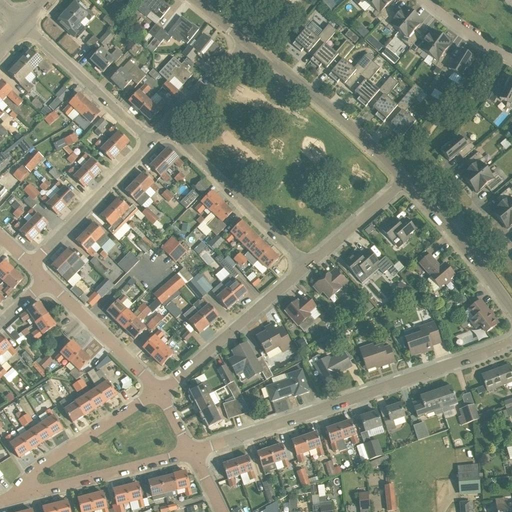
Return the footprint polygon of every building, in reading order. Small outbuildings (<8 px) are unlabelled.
[(170,8),(159,0),(146,0),(138,10),(156,25),(160,20),(170,8)] [(277,0),(293,9),(297,0),(277,0)] [(387,7),(389,5),(394,0),(377,0),(371,6),(376,11),(373,15),(381,23),(392,11),(387,7)] [(67,12),(80,24),(86,18),(89,21),(93,16),(77,1),(67,12)] [(399,32),(414,14),(405,7),(397,16),(392,11),(381,23),(390,31),(393,28),(399,32)] [(120,18),(112,10),(108,15),(116,23),(120,18)] [(80,24),(67,12),(57,23),(74,37),(78,33),(75,30),(80,24)] [(420,36),(415,31),(423,22),(414,14),(399,32),(404,37),(401,41),(410,48),(420,36)] [(116,23),(108,15),(103,20),(112,28),(116,23)] [(199,30),(192,25),(192,26),(181,17),(168,34),(162,29),(154,39),(161,44),(164,40),(168,43),(175,34),(187,44),(199,30)] [(125,24),(120,20),(116,23),(121,28),(125,24)] [(154,39),(162,29),(156,25),(149,34),(154,39)] [(325,44),(325,45),(337,32),(329,25),(317,38),(307,29),(304,32),(303,31),(296,38),(298,39),(292,45),(301,53),(304,49),(313,58),(325,44)] [(428,56),(442,37),(433,30),(426,40),(420,36),(410,48),(419,55),(423,52),(428,56)] [(345,36),(355,44),(359,39),(349,31),(345,36)] [(114,38),(108,32),(98,42),(105,48),(114,38)] [(205,61),(212,53),(218,47),(204,35),(197,44),(194,41),(183,55),(187,59),(191,61),(196,55),(205,62),(205,61)] [(99,41),(94,36),(86,44),(91,49),(99,41)] [(441,71),(450,57),(445,53),(452,44),(442,37),(428,56),(434,60),(432,64),(441,71)] [(375,39),(370,44),(379,52),(383,47),(375,39)] [(343,60),(348,55),(355,47),(347,40),(335,54),(325,45),(325,44),(313,58),(311,61),(319,68),(322,65),(331,73),(343,60)] [(143,47),(138,42),(129,52),(134,57),(143,47)] [(151,43),(150,44),(147,48),(153,53),(157,49),(151,43)] [(382,55),(390,62),(395,55),(387,48),(382,55)] [(114,62),(116,63),(123,55),(117,50),(110,57),(102,50),(91,61),(96,66),(95,67),(101,73),(102,72),(103,73),(114,62)] [(23,56),(18,61),(19,61),(30,73),(37,66),(47,74),(51,70),(32,51),(25,58),(23,56)] [(467,66),(469,67),(474,59),(472,58),(472,57),(462,51),(456,61),(450,57),(441,71),(450,77),(454,73),(460,77),(467,66)] [(368,53),(365,56),(372,61),(374,59),(368,53)] [(373,62),(365,56),(354,69),(343,60),(331,73),(329,76),(337,84),(340,80),(350,89),(373,62)] [(188,71),(191,68),(192,68),(191,67),(185,62),(182,65),(174,58),(159,74),(168,81),(170,83),(174,78),(183,86),(192,75),(188,71)] [(191,61),(187,59),(185,61),(185,62),(191,67),(194,64),(191,61)] [(9,74),(28,93),(33,88),(24,79),(30,73),(19,61),(18,61),(14,66),(16,67),(9,74)] [(379,92),(379,91),(368,82),(380,69),(373,62),(350,89),(360,97),(357,101),(365,108),(368,105),(379,92)] [(138,85),(146,76),(135,66),(128,75),(122,69),(112,80),(123,91),(132,80),(138,85)] [(153,70),(149,75),(155,80),(159,76),(153,70)] [(397,107),(387,98),(398,84),(390,78),(379,91),(379,92),(368,105),(378,113),(375,116),(383,123),(386,120),(397,107)] [(511,79),(511,80),(509,79),(504,87),(506,88),(501,100),(507,103),(506,108),(511,111),(511,79)] [(170,83),(168,81),(162,88),(173,97),(178,91),(170,83)] [(2,82),(0,83),(0,99),(2,102),(8,96),(15,103),(19,107),(23,102),(19,98),(2,82)] [(149,101),(144,96),(151,89),(146,84),(129,102),(139,112),(149,101)] [(397,107),(386,120),(396,128),(393,132),(402,139),(407,133),(408,134),(415,127),(413,125),(416,123),(405,113),(423,92),(415,85),(397,107)] [(71,93),(64,87),(55,96),(62,102),(71,93)] [(495,96),(497,98),(501,91),(494,88),(488,100),(492,102),(495,96)] [(446,97),(440,93),(436,100),(442,103),(446,97)] [(80,115),(90,104),(79,94),(63,112),(67,117),(74,110),(80,115)] [(149,101),(139,112),(150,122),(166,104),(161,99),(155,106),(149,101)] [(42,106),(36,100),(31,105),(38,111),(42,106)] [(90,104),(80,115),(85,119),(78,127),(83,131),(100,114),(90,104)] [(51,112),(46,107),(41,112),(46,117),(51,112)] [(13,112),(9,115),(14,120),(18,116),(13,112)] [(54,112),(44,120),(50,126),(59,118),(54,112)] [(108,124),(101,118),(94,126),(98,129),(101,132),(108,124)] [(119,133),(113,127),(109,131),(115,136),(110,142),(120,152),(129,143),(119,133)] [(75,134),(64,140),(65,142),(59,145),(61,149),(78,141),(75,134)] [(24,137),(18,142),(27,152),(33,146),(24,137)] [(475,149),(469,141),(464,143),(459,137),(450,146),(448,144),(441,150),(442,152),(442,153),(449,162),(458,154),(463,159),(475,149)] [(110,142),(104,147),(99,141),(95,145),(111,161),(120,152),(110,142)] [(63,149),(64,150),(75,161),(78,158),(67,147),(63,149)] [(168,149),(159,157),(170,168),(175,163),(180,169),(184,165),(178,159),(168,149)] [(64,150),(59,154),(66,161),(67,160),(72,164),(75,161),(64,150)] [(30,173),(44,158),(38,153),(25,168),(30,173)] [(469,185),(487,170),(483,165),(486,161),(479,153),(466,163),(471,168),(461,176),(469,185)] [(102,170),(86,155),(82,159),(88,164),(83,169),(93,179),(102,170)] [(159,157),(151,166),(166,182),(170,178),(165,173),(170,168),(159,157)] [(28,173),(27,172),(22,167),(13,175),(19,182),(28,173)] [(54,168),(49,173),(56,181),(62,176),(54,168)] [(93,179),(83,169),(78,174),(72,168),(72,169),(68,172),(84,188),(93,179)] [(503,181),(496,173),(491,175),(487,170),(469,185),(477,194),(486,186),(490,192),(503,181)] [(134,183),(145,193),(150,188),(156,193),(159,190),(143,174),(134,183)] [(51,186),(47,181),(43,184),(48,189),(51,186)] [(59,182),(55,186),(61,191),(56,196),(66,207),(75,198),(59,182)] [(208,189),(201,182),(196,187),(203,194),(208,189)] [(150,198),(145,193),(134,183),(126,192),(142,207),(146,203),(150,198)] [(24,191),(34,201),(41,195),(30,184),(28,186),(24,191)] [(45,193),(48,189),(43,184),(40,188),(45,193)] [(511,192),(509,189),(497,199),(501,204),(492,212),(500,221),(511,210),(511,192)] [(167,190),(162,196),(169,203),(174,197),(167,190)] [(193,191),(180,203),(186,209),(199,197),(193,191)] [(212,193),(195,209),(200,214),(207,207),(212,213),(222,203),(212,193)] [(56,196),(51,201),(45,196),(41,200),(57,216),(66,207),(56,196)] [(13,197),(7,202),(11,205),(16,200),(13,197)] [(24,202),(32,210),(37,205),(29,197),(24,202)] [(132,205),(128,208),(119,199),(110,208),(126,224),(134,215),(141,221),(145,218),(132,205)] [(16,201),(11,206),(13,208),(15,210),(16,211),(20,208),(21,206),(16,201)] [(222,203),(212,213),(205,220),(204,221),(205,221),(208,225),(207,226),(217,237),(226,227),(222,223),(232,213),(222,203)] [(24,213),(20,208),(16,211),(21,216),(24,213)] [(107,229),(113,236),(126,224),(110,208),(101,217),(110,226),(107,229)] [(155,216),(147,209),(142,214),(152,224),(157,219),(155,217),(155,216)] [(32,210),(28,213),(34,219),(29,224),(39,234),(48,225),(32,210)] [(511,210),(500,221),(507,230),(511,225),(511,210)] [(21,216),(16,211),(13,215),(18,219),(21,216)] [(205,220),(201,217),(196,221),(200,225),(201,225),(205,221),(204,221),(205,220)] [(416,230),(406,219),(398,227),(393,221),(395,219),(382,230),(392,242),(397,237),(402,242),(404,244),(411,238),(409,236),(416,230)] [(153,226),(159,231),(162,228),(163,227),(157,222),(153,226)] [(251,231),(242,222),(225,239),(229,243),(235,237),(240,243),(251,231)] [(29,224),(24,229),(18,223),(15,227),(20,232),(20,233),(31,243),(39,234),(29,224)] [(110,239),(94,224),(85,233),(101,248),(110,239)] [(183,224),(181,232),(189,233),(191,226),(183,224)] [(371,226),(365,231),(368,235),(374,231),(371,226)] [(260,241),(251,231),(240,243),(249,252),(260,241)] [(96,243),(101,249),(101,248),(85,233),(76,242),(92,258),(96,254),(91,248),(96,243)] [(224,242),(218,236),(209,245),(215,251),(224,242)] [(151,244),(145,237),(142,240),(150,249),(153,246),(151,244)] [(150,249),(143,242),(141,240),(137,245),(146,254),(150,249)] [(173,240),(163,249),(170,256),(179,246),(173,240)] [(260,241),(249,252),(259,261),(270,250),(260,241)] [(179,246),(170,256),(176,262),(185,253),(179,246)] [(69,249),(61,258),(77,274),(85,265),(69,249)] [(279,259),(270,250),(259,261),(254,266),(262,275),(267,270),(268,270),(279,259)] [(385,258),(379,263),(368,250),(358,258),(355,254),(344,263),(361,283),(364,282),(367,280),(368,276),(367,274),(376,266),(383,274),(392,266),(385,258)] [(104,251),(100,255),(105,259),(108,255),(104,251)] [(130,252),(118,265),(127,274),(139,262),(130,252)] [(237,264),(244,257),(240,253),(234,260),(237,264)] [(455,276),(445,263),(441,267),(430,255),(419,264),(430,276),(430,277),(425,282),(434,292),(439,288),(440,289),(445,284),(446,286),(451,281),(450,280),(455,276)] [(219,256),(215,260),(229,275),(230,276),(227,279),(221,284),(226,290),(237,302),(247,293),(235,279),(239,275),(235,272),(232,269),(224,261),(219,256)] [(244,257),(237,264),(241,267),(247,261),(244,257)] [(61,258),(52,267),(68,283),(77,274),(61,258)] [(95,258),(90,262),(90,263),(103,276),(107,272),(108,271),(95,258)] [(0,278),(4,282),(14,271),(5,262),(0,267),(0,278)] [(347,283),(336,269),(329,275),(329,274),(313,287),(320,295),(323,293),(329,300),(341,289),(341,288),(347,283)] [(23,279),(14,271),(4,282),(9,287),(4,292),(8,296),(13,290),(23,279)] [(403,276),(408,281),(413,276),(408,271),(403,276)] [(200,274),(194,279),(195,280),(197,282),(203,277),(200,274)] [(172,279),(180,288),(185,284),(178,275),(172,279)] [(203,277),(197,282),(196,283),(207,295),(213,289),(203,277)] [(260,282),(257,277),(250,282),(254,287),(260,282)] [(131,287),(135,283),(136,283),(132,278),(131,279),(127,283),(131,287)] [(103,283),(95,292),(95,293),(101,298),(101,299),(102,298),(110,290),(114,286),(114,285),(108,279),(103,283)] [(175,293),(178,291),(180,288),(172,279),(167,283),(175,293)] [(176,293),(175,293),(167,283),(163,288),(171,297),(176,293)] [(207,295),(196,283),(191,287),(190,288),(200,300),(207,295)] [(396,292),(404,294),(406,285),(398,283),(396,292)] [(158,291),(166,301),(162,304),(176,320),(183,314),(172,302),(181,294),(178,291),(175,293),(176,293),(171,297),(163,288),(163,287),(158,291)] [(216,289),(211,292),(227,310),(237,302),(226,290),(221,294),(216,288),(216,289)] [(84,295),(79,290),(75,295),(79,299),(84,295)] [(166,301),(158,291),(154,295),(162,304),(166,301)] [(101,298),(95,293),(87,301),(93,307),(101,298)] [(121,305),(125,302),(127,299),(123,295),(107,313),(116,322),(127,311),(121,305)] [(463,304),(468,301),(463,295),(459,298),(463,304)] [(287,310),(286,311),(299,326),(305,333),(316,323),(314,321),(310,316),(308,313),(315,307),(307,297),(301,303),(298,300),(295,304),(293,305),(291,305),(289,306),(287,308),(287,310)] [(203,299),(199,303),(193,308),(209,326),(219,317),(203,299)] [(470,322),(476,329),(480,326),(486,333),(498,324),(481,301),(468,310),(475,318),(470,322)] [(36,323),(48,315),(39,303),(19,317),(24,323),(32,317),(36,323)] [(373,308),(369,303),(361,310),(365,315),(373,308)] [(148,308),(144,304),(132,316),(127,311),(116,322),(126,331),(148,308)] [(209,326),(193,308),(193,307),(183,316),(199,334),(209,326)] [(148,308),(126,331),(135,340),(146,329),(140,323),(151,312),(148,308)] [(48,315),(36,323),(40,329),(32,334),(36,340),(55,326),(48,315)] [(162,322),(156,316),(147,326),(152,331),(162,322)] [(441,343),(437,333),(434,324),(422,328),(424,333),(406,340),(407,342),(405,343),(404,345),(405,348),(407,349),(409,349),(411,356),(423,352),(424,353),(433,350),(432,346),(441,343)] [(282,328),(275,332),(272,325),(265,329),(267,332),(257,338),(266,354),(279,347),(283,353),(293,347),(282,328)] [(419,328),(405,332),(406,336),(420,332),(419,328)] [(15,331),(10,335),(16,341),(21,337),(15,331)] [(153,357),(164,346),(158,341),(164,335),(160,331),(143,348),(153,357)] [(188,332),(182,338),(187,342),(192,337),(188,332)] [(338,332),(332,336),(337,347),(344,343),(338,332)] [(1,336),(0,336),(0,354),(2,356),(7,351),(11,356),(13,357),(17,353),(1,336)] [(26,341),(23,337),(17,342),(19,346),(26,341)] [(303,338),(295,343),(300,351),(308,346),(303,338)] [(81,351),(72,342),(55,359),(59,363),(65,357),(70,363),(81,351)] [(261,369),(247,344),(233,352),(236,357),(230,360),(238,375),(237,375),(241,383),(262,372),(267,381),(273,377),(267,366),(261,369)] [(390,346),(384,348),(383,345),(375,348),(373,345),(359,349),(367,371),(381,366),(381,368),(396,363),(390,346)] [(173,355),(164,346),(153,357),(162,367),(173,355)] [(81,351),(70,363),(75,368),(72,371),(69,374),(76,381),(85,375),(81,371),(91,361),(81,351)] [(346,358),(343,353),(330,360),(329,357),(322,361),(319,355),(312,359),(315,365),(320,375),(322,379),(323,379),(326,384),(335,379),(333,375),(337,373),(337,374),(351,367),(346,358)] [(36,362),(34,363),(25,354),(22,357),(28,364),(29,363),(31,366),(32,365),(44,378),(48,375),(36,362)] [(53,362),(47,355),(39,364),(45,370),(53,362)] [(300,356),(294,359),(297,364),(303,361),(300,356)] [(7,362),(2,366),(6,371),(11,367),(7,362)] [(227,386),(234,382),(225,366),(218,370),(224,381),(224,380),(227,386)] [(511,381),(511,372),(510,366),(482,376),(486,386),(476,389),(478,394),(511,381)] [(108,382),(101,371),(96,374),(93,370),(87,374),(97,389),(106,403),(117,396),(108,382)] [(302,371),(287,376),(287,374),(271,379),(274,385),(266,388),(271,402),(294,394),(295,397),(309,392),(302,371)] [(200,384),(207,381),(204,375),(197,378),(200,384)] [(126,390),(133,385),(131,379),(130,380),(128,377),(121,382),(123,385),(122,389),(126,390)] [(189,382),(193,389),(198,386),(194,380),(194,379),(189,382)] [(78,383),(82,390),(87,387),(82,380),(78,383)] [(207,381),(189,391),(191,395),(188,397),(192,404),(195,403),(209,395),(214,393),(207,381)] [(234,382),(227,386),(230,391),(237,388),(234,382)] [(43,387),(46,392),(51,389),(48,383),(43,387)] [(73,386),(77,393),(82,390),(78,383),(73,386)] [(451,385),(450,386),(451,387),(443,390),(443,392),(437,394),(443,414),(454,410),(452,406),(457,404),(451,385)] [(106,403),(97,389),(86,396),(95,410),(106,403)] [(10,394),(5,397),(9,403),(14,399),(10,394)] [(435,412),(436,416),(443,414),(437,394),(430,397),(429,395),(420,397),(421,400),(413,404),(412,402),(411,402),(417,418),(435,412)] [(195,403),(201,414),(199,414),(200,415),(215,407),(209,395),(195,403)] [(75,403),(84,417),(95,410),(86,396),(75,403)] [(250,413),(243,399),(236,401),(240,416),(250,413)] [(75,403),(69,408),(64,401),(60,404),(73,424),(84,417),(75,403)] [(236,401),(235,401),(223,405),(228,420),(240,416),(236,401)] [(400,404),(386,409),(389,417),(383,418),(388,432),(396,430),(393,421),(405,417),(400,404)] [(461,426),(479,419),(474,405),(465,408),(461,410),(464,416),(458,418),(461,426)] [(200,415),(203,422),(205,421),(208,429),(222,421),(215,407),(200,415)] [(50,410),(45,413),(49,420),(43,424),(52,437),(62,430),(50,410)] [(361,418),(366,432),(382,427),(377,412),(361,418)] [(20,413),(15,415),(27,435),(21,438),(30,451),(41,444),(32,431),(31,432),(27,425),(23,418),(20,413)] [(33,422),(29,415),(23,418),(27,425),(33,422)] [(351,421),(339,425),(344,440),(350,438),(353,446),(359,444),(351,421)] [(32,431),(41,444),(52,437),(43,424),(32,431)] [(420,424),(413,426),(418,441),(425,439),(420,424)] [(339,425),(326,430),(334,452),(339,451),(336,442),(344,440),(339,425)] [(317,433),(304,437),(309,452),(316,450),(319,458),(324,456),(317,433)] [(21,438),(15,442),(10,435),(6,438),(19,458),(30,451),(21,438)] [(304,437),(292,442),(299,464),(304,462),(302,455),(309,452),(304,437)] [(378,440),(371,442),(364,444),(370,461),(383,456),(378,440)] [(290,468),(282,445),(270,449),(275,464),(282,462),(285,469),(290,468)] [(275,464),(270,449),(257,453),(265,476),(270,474),(270,472),(276,470),(274,464),(275,464)] [(248,457),(235,461),(240,476),(247,473),(250,481),(255,479),(248,457)] [(235,461),(223,465),(228,480),(231,488),(236,486),(233,478),(240,476),(235,461)] [(331,462),(325,464),(330,476),(335,474),(331,462)] [(478,465),(457,467),(460,496),(481,494),(478,465)] [(302,489),(319,483),(317,478),(318,478),(318,477),(314,478),(308,480),(304,470),(297,472),(302,489)] [(186,472),(173,476),(177,491),(185,489),(187,497),(192,496),(189,483),(187,477),(186,472)] [(173,476),(161,479),(165,494),(177,491),(173,476)] [(161,479),(148,482),(152,497),(153,502),(166,498),(165,494),(161,479)] [(270,481),(263,484),(270,504),(277,501),(270,481)] [(139,485),(126,488),(130,503),(137,502),(138,505),(139,509),(145,508),(139,485)] [(394,486),(384,486),(387,511),(391,511),(397,511),(394,486)] [(126,488),(113,491),(118,511),(123,511),(122,505),(130,503),(126,488)] [(107,511),(103,493),(91,497),(94,511),(95,511),(102,510),(102,511),(107,511)] [(368,493),(358,494),(361,511),(370,510),(368,493)] [(94,511),(91,497),(78,500),(80,511),(94,511)] [(289,500),(291,511),(298,510),(297,499),(289,500)] [(470,511),(470,501),(460,502),(460,511),(470,511)] [(70,511),(68,502),(55,506),(57,511),(70,511)] [(262,511),(278,511),(278,503),(278,502),(266,509),(266,510),(262,511)] [(511,511),(511,502),(496,505),(497,511),(511,511)]
